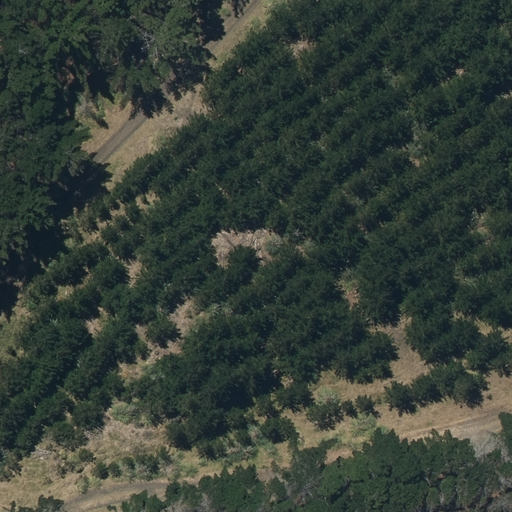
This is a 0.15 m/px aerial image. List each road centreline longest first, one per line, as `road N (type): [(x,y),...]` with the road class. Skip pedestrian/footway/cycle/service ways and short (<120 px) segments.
road 1 (track): [(34,511),(128,482),(463,421),(511,402)]
road 2 (track): [(236,0),(0,240)]
